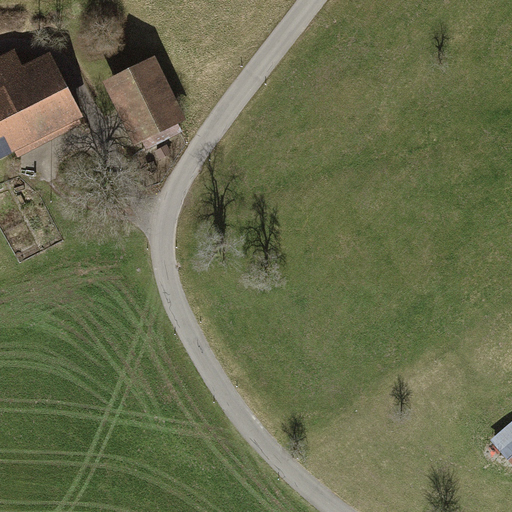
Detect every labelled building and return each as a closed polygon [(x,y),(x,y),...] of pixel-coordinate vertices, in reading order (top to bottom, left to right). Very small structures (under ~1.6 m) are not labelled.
[(0,58),(0,156),(9,152),(13,160),(79,127),(44,57),(18,70),(10,54),(0,58)] [(95,86),(128,147),(181,118),(148,57),(95,86)] [(164,146),(154,152),(159,162),(170,157),(164,146)] [(158,180),(151,165),(140,169),(147,184),(158,180)] [(511,428),(511,427),(495,441),(511,461),(511,428)]
